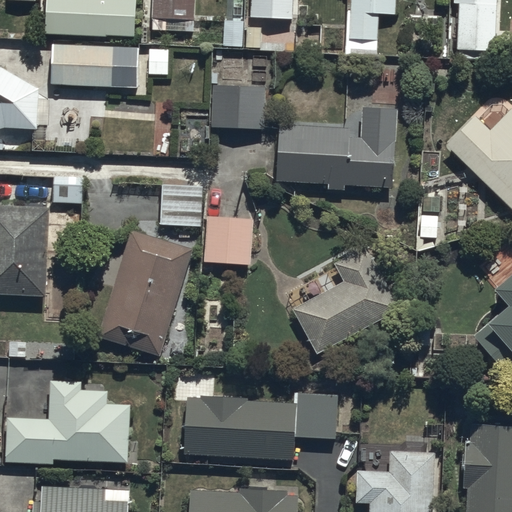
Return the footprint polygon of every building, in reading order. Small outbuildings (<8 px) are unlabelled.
[(135,0),(46,0),(45,33),(134,37),(135,0)] [(194,30),(195,0),(151,0),(150,29),(194,30)] [(294,16),(294,0),(249,0),(249,15),(294,16)] [(394,12),(394,0),(350,0),(350,38),(377,38),(378,11),(394,12)] [(495,48),(497,0),(452,0),(453,2),(460,2),(458,47),(495,48)] [(223,44),(243,45),(243,11),(232,11),(232,20),(223,19),(223,44)] [(245,26),(245,46),(258,46),(258,50),(283,50),(283,41),(259,40),(259,26),(245,26)] [(139,45),(51,43),(50,83),(138,86),(139,45)] [(0,125),(5,125),(34,126),(34,121),(49,122),(51,98),(0,65),(0,125)] [(212,71),(212,84),(211,125),(265,127),(266,84),(217,83),(218,71),(212,71)] [(511,104),(511,105),(511,104),(506,101),(503,99),(499,98),(495,98),(491,99),(488,100),(445,143),(511,206),(511,104)] [(349,128),(277,125),(275,179),(327,180),(327,188),(342,188),(342,182),(392,184),(394,105),(361,104),(360,137),(349,137),(349,128)] [(80,203),(82,177),(54,176),(53,201),(80,203)] [(200,225),(201,186),(201,180),(162,179),(161,223),(200,225)] [(439,213),(439,198),(418,197),(418,237),(436,237),(436,213),(439,213)] [(0,291),(44,293),(48,205),(0,203),(0,291)] [(252,215),(206,213),(204,261),(251,263),(252,215)] [(159,354),(191,247),(130,229),(98,336),(159,354)] [(399,307),(365,244),(332,262),(341,279),(291,306),(316,352),(399,307)] [(511,270),(494,286),(508,301),(471,334),(508,375),(511,370),(511,270)] [(48,417),(7,415),(5,459),(51,461),(51,458),(127,460),(129,404),(106,403),(106,389),(81,388),(81,380),(49,379),(48,417)] [(187,394),(187,396),(184,451),(292,457),(293,436),(333,438),(335,391),(298,389),(297,400),(187,394)] [(511,511),(511,424),(472,423),(471,443),(463,443),(461,487),(467,487),(466,511),(430,511),(434,451),(388,449),(387,467),(356,466),(354,500),(369,500),(368,511),(511,511)] [(239,490),(188,488),(186,511),(295,511),(297,494),(287,494),(287,487),(239,485),(239,490)] [(126,511),(127,488),(42,486),(41,498),(30,498),(30,511),(0,511),(126,511)]
